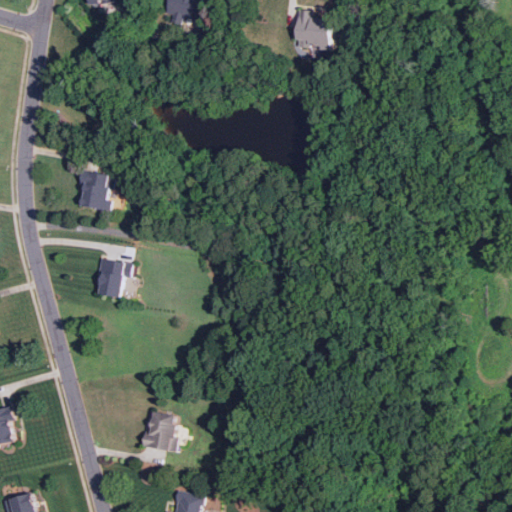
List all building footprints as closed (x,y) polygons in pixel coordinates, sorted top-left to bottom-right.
[(209,0),(172,0),(169,12),(205,21),(209,0)] [(302,11),(298,46),(334,50),(338,15),(302,11)] [(81,205),(114,209),(119,175),(86,170),(81,205)] [(127,276),(133,277),(135,262),(104,258),(99,293),(124,296),(127,276)] [(0,409),(0,444),(21,441),(14,406),(0,409)] [(179,413),(153,410),(148,446),(181,451),(184,425),(177,424),(179,413)] [(168,511),(205,511),(208,494),(180,490),(176,511),(169,511),(168,511)] [(43,511),(39,511),(35,493),(7,500),(9,511),(43,511)]
